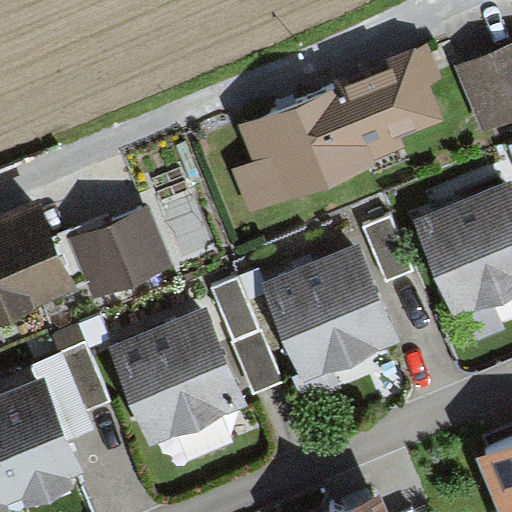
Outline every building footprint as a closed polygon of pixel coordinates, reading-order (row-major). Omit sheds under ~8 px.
[(511,41),(457,65),(485,131),(511,119),(511,41)] [(426,46),(241,123),(257,163),(233,173),(251,217),(376,165),(374,160),(401,148),(396,136),(439,119),(426,87),(440,81),(426,46)] [(511,169),(508,160),(417,201),(463,303),(511,280),(511,169)] [(47,181),(0,200),(0,296),(81,264),(61,217),(47,181)] [(61,217),(81,264),(88,281),(164,250),(137,186),(61,217)] [(361,224),(265,267),(310,366),(406,323),(361,224)] [(204,289),(108,333),(154,431),(249,387),(204,289)] [(231,342),(257,393),(289,376),(263,326),(231,342)] [(0,386),(0,437),(17,482),(87,454),(51,365),(0,386)] [(0,489),(17,482),(0,437),(0,489)] [(511,511),(511,443),(474,459),(495,511),(511,511)] [(397,511),(383,479),(302,511),(397,511)]
